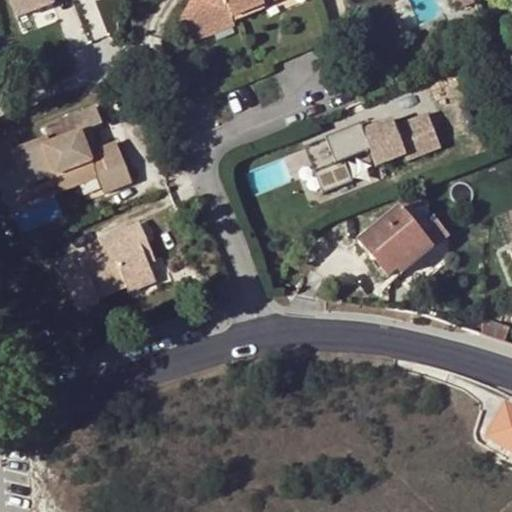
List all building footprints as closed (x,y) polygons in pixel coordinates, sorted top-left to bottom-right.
[(9,0),(18,20),(53,6),(51,0),(50,0),(9,0)] [(193,0),(177,29),(182,39),(218,25),(277,0),(193,0)] [(218,25),(182,39),(185,47),(221,32),(218,25)] [(29,196),(29,194),(25,185),(51,174),(55,183),(75,176),(72,169),(89,161),(81,143),(77,133),(100,124),(94,107),(41,129),(45,140),(11,154),(7,144),(0,147),(0,186),(8,205),(29,196)] [(371,151),(374,159),(377,166),(385,162),(405,154),(407,160),(439,147),(427,113),(395,127),(391,118),(362,129),(360,124),(336,134),(346,161),(371,151)] [(25,185),(29,194),(48,186),(51,194),(96,175),(107,171),(98,150),(93,138),(81,143),(89,161),(72,169),(75,176),(55,183),(51,174),(25,185)] [(116,143),(98,150),(107,171),(96,175),(103,193),(132,181),(116,143)] [(377,166),(374,159),(366,162),(373,183),(392,175),(385,162),(377,166)] [(358,241),(389,278),(398,271),(403,275),(448,236),(425,205),(404,214),(399,208),(358,241)] [(141,224),(133,227),(140,243),(148,240),(141,224)] [(98,262),(93,251),(82,256),(81,254),(58,263),(80,311),(101,302),(99,299),(128,287),(153,276),(148,263),(156,258),(148,240),(140,243),(133,227),(102,241),(104,247),(108,257),(98,262)] [(104,247),(93,251),(98,262),(108,257),(104,247)] [(153,276),(128,287),(131,293),(156,282),(153,276)] [(483,318),(482,336),(506,344),(510,328),(483,318)] [(511,454),(511,407),(505,403),(484,438),(511,454)]
